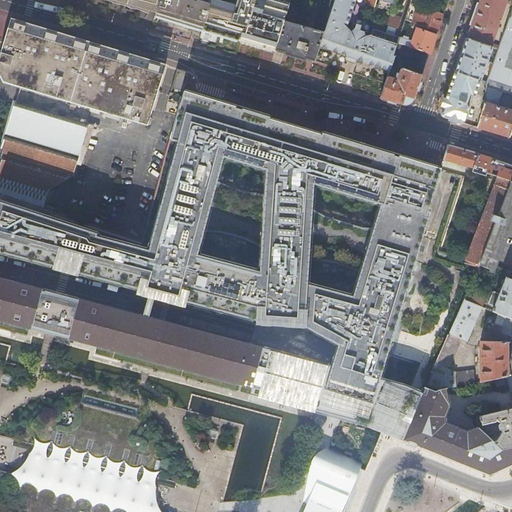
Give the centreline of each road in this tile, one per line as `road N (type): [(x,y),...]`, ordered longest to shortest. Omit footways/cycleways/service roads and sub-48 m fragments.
road 1 (secondary): [(422,123),(14,2)]
road 2 (residential): [(493,492),(395,461),(368,511)]
road 3 (residential): [(422,123),(463,0)]
